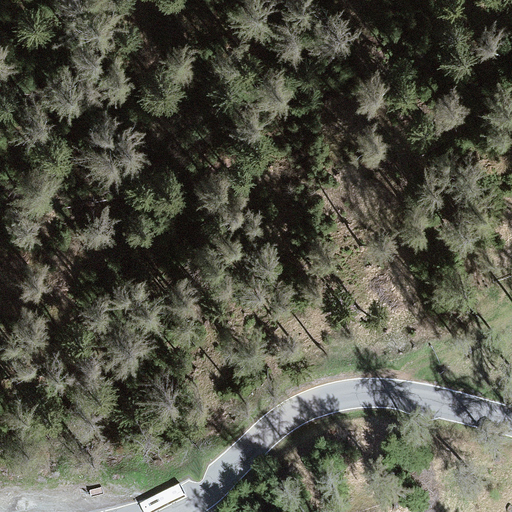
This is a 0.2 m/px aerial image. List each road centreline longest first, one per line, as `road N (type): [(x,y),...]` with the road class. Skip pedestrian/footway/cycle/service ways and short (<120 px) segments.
road 1 (tertiary): [(175,511),(282,417),(318,401),(387,394),(511,423)]
road 2 (track): [(387,394),(424,359),(511,312)]
